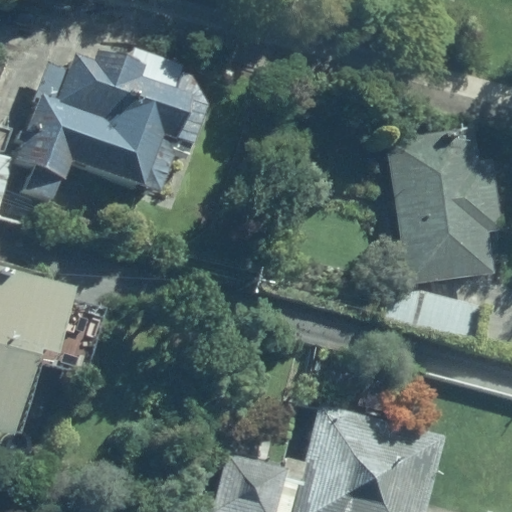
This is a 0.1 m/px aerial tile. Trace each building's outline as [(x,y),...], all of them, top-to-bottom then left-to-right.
[(63,173),(150,207),(164,170),(179,176),(202,116),(169,104),(182,72),(114,46),(106,66),(92,60),(89,68),(71,61),(66,76),(38,65),(21,109),(30,112),(6,173),(20,179),(13,196),(49,210),(63,173)] [(413,106),(496,135),(510,96),(427,67),(413,106)] [(391,293),(483,286),(480,243),(499,242),(496,193),(486,194),(483,157),(468,158),(466,135),(381,141),(391,293)] [(0,448),(7,451),(32,372),(76,386),(96,324),(67,314),(70,305),(0,282),(0,448)] [(205,511),(421,511),(439,445),(318,415),(303,473),(221,452),(205,511)]
